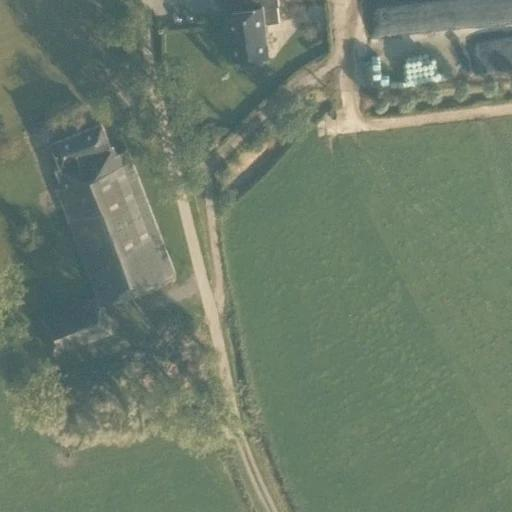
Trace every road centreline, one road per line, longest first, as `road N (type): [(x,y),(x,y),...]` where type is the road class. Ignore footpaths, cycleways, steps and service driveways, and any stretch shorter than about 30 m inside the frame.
road 1 (unclassified): [(224,377),(149,75),(143,0)]
road 2 (track): [(272,511),(241,446),(224,377)]
